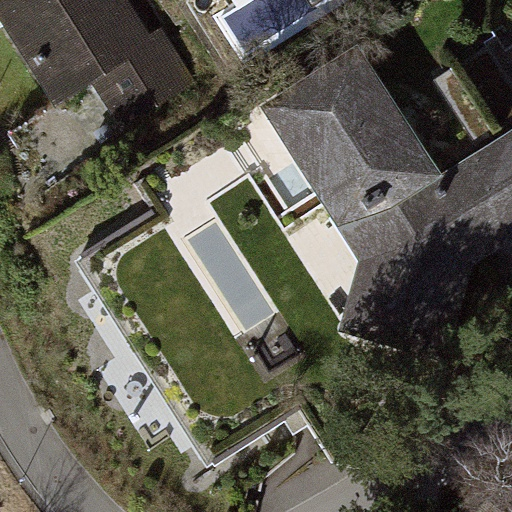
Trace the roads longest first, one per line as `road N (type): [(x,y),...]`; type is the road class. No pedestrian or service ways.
road 1 (residential): [(511,396),(326,511)]
road 2 (residential): [(0,381),(16,419),(86,511)]
